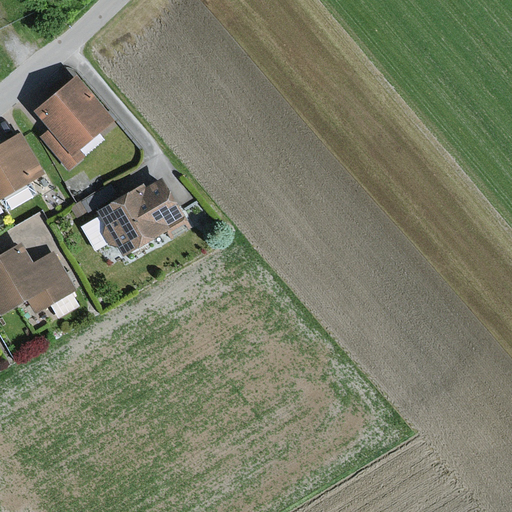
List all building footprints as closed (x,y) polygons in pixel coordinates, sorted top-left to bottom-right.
[(119,124),(82,79),(42,113),(55,129),(79,157),(119,124)] [(79,157),(55,129),(44,139),(73,174),(85,164),(79,157)] [(0,191),(6,201),(48,177),(24,135),(0,149),(0,191)] [(124,201),(102,214),(110,228),(107,236),(113,247),(123,249),(128,259),(174,232),(171,227),(191,215),(169,178),(153,188),(151,184),(135,193),(131,186),(119,193),(124,201)] [(111,186),(82,202),(89,213),(117,196),(111,186)] [(82,202),(73,207),(79,218),(89,213),(82,202)] [(28,245),(0,260),(0,307),(6,317),(33,302),(40,315),(79,293),(58,255),(40,265),(28,245)]
